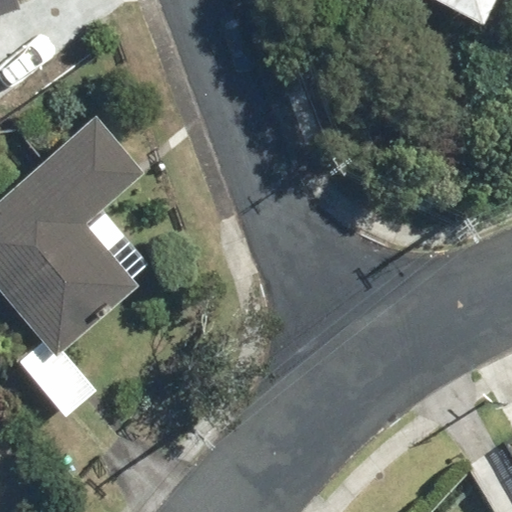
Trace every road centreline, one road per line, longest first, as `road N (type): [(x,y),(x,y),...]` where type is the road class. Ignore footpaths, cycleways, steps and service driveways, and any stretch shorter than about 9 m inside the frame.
road 1 (residential): [(339,361),(193,0)]
road 2 (residential): [(339,361),(211,511)]
road 3 (residential): [(511,287),(339,361)]
